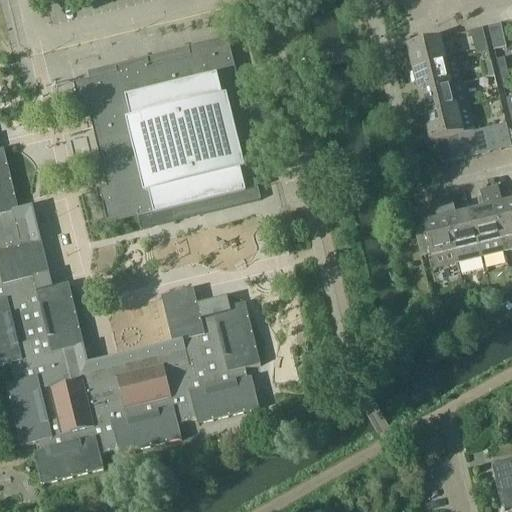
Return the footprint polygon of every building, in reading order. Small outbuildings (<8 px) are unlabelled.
[(501,25),(489,28),(495,51),(507,48),(501,25)] [(483,29),(471,32),(477,55),(489,52),(483,29)] [(442,39),(413,46),(407,48),(413,71),(447,62),(442,39)] [(102,78),(74,85),(79,103),(82,118),(90,116),(108,189),(97,192),(101,207),(104,207),(108,222),(138,215),(139,219),(258,189),(254,173),(260,172),(232,58),(227,40),(220,42),(189,49),(191,57),(149,67),(147,60),(116,67),(118,75),(102,78)] [(497,61),(501,75),(508,73),(505,59),(497,61)] [(413,71),(419,96),(453,87),(463,85),(457,60),(447,62),(413,71)] [(484,64),(487,79),(495,77),(491,63),(484,64)] [(511,87),(508,73),(501,75),(504,89),(511,87)] [(495,77),(487,79),(491,93),(498,91),(495,77)] [(453,87),(419,96),(425,118),(459,109),(453,87)] [(459,109),(425,118),(431,143),(437,141),(448,139),(460,136),(472,133),(475,132),(469,107),(459,109)] [(495,127),(501,151),(511,147),(511,145),(507,124),(495,127)] [(483,130),(489,153),(501,151),(495,127),(483,130)] [(483,130),(472,133),(477,156),(489,153),(483,130)] [(477,156),(472,133),(460,136),(465,159),(477,156)] [(460,136),(448,139),(454,162),(465,159),(460,136)] [(448,139),(437,141),(442,165),(454,162),(448,139)] [(53,290),(50,276),(42,244),(41,244),(33,209),(19,212),(4,151),(0,152),(0,368),(11,365),(16,384),(6,386),(20,448),(37,444),(39,453),(34,455),(42,486),(104,472),(100,455),(119,451),(120,457),(182,441),(178,425),(196,421),(198,426),(259,411),(251,379),(247,380),(244,371),(260,367),(246,305),(229,309),(227,300),(198,307),(194,291),(161,298),(173,345),(88,366),(84,347),(69,286),(53,290)] [(505,253),(511,251),(511,202),(503,205),(499,188),(489,190),(505,253)] [(258,189),(139,219),(142,230),(261,201),(258,189)] [(481,259),(505,253),(489,190),(480,192),(484,209),(470,213),(481,259)] [(452,199),(443,201),(458,264),(481,259),(470,213),(456,216),(452,199)] [(424,224),(432,258),(435,270),(458,264),(443,201),(434,203),(438,221),(424,224)] [(472,321),(476,333),(485,330),(481,319),(472,321)] [(511,462),(491,467),(499,497),(511,493),(511,462)]
